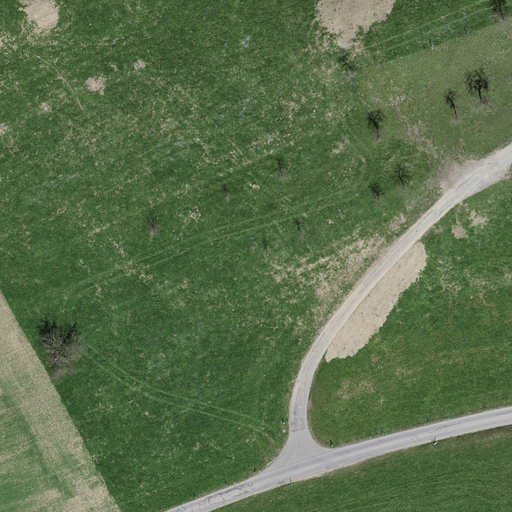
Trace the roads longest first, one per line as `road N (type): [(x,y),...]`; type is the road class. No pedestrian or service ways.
road 1 (unclassified): [(313,466),(301,422),(309,377),(332,336),(426,229),(511,155)]
road 2 (residential): [(511,413),(313,466)]
road 3 (residential): [(313,466),(192,511)]
